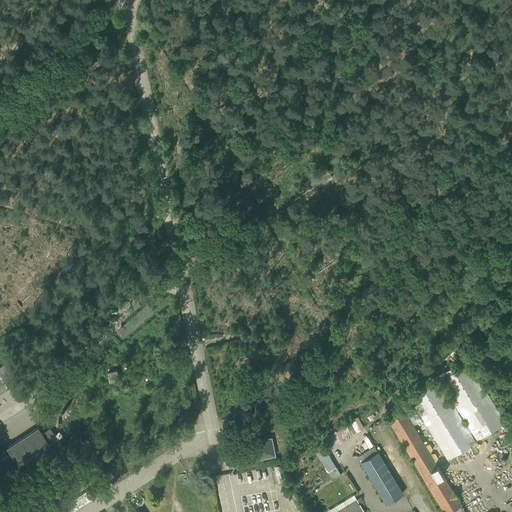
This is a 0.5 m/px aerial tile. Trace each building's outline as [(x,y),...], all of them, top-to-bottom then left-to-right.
[(302,182),(306,188),(330,174),(323,164),(315,170),(317,173),(302,182)] [(197,234),(184,235),(186,246),(198,245),(197,234)] [(483,256),(479,260),(485,268),(490,264),(483,256)] [(476,440),(505,423),(466,358),(437,376),(455,405),(453,405),(436,378),(408,395),(447,460),(475,442),(474,441),(475,441),(458,413),(459,412),(476,440)] [(0,393),(20,381),(7,361),(0,365),(0,393)] [(387,417),(443,511),(465,511),(461,505),(462,505),(458,499),(458,498),(452,489),(451,489),(413,425),(421,421),(410,403),(403,407),(402,406),(386,416),(387,417)] [(253,432),(264,430),(263,424),(252,426),(253,432)] [(327,449),(356,433),(351,424),(322,440),(327,449)] [(0,459),(0,487),(18,476),(17,475),(22,471),(23,473),(62,447),(57,440),(62,436),(59,431),(54,434),(50,428),(42,433),(38,427),(37,427),(37,428),(8,447),(8,446),(6,447),(10,453),(0,459)] [(224,441),(229,466),(229,465),(230,470),(241,468),(240,463),(242,463),(242,464),(250,463),(250,461),(251,461),(252,462),(255,462),(255,460),(257,460),(257,461),(260,460),(260,459),(276,456),(272,437),(232,445),(231,439),(224,441)] [(386,504),(403,494),(378,451),(377,452),(374,447),(358,456),(361,461),(360,462),(386,504)] [(335,478),(340,475),(332,461),(323,466),(332,480),(333,479),(334,480),(335,479),(335,478)] [(363,511),(353,495),(326,511),(363,511)]
